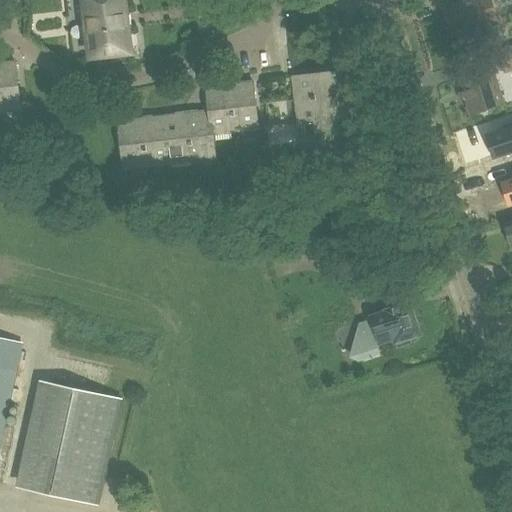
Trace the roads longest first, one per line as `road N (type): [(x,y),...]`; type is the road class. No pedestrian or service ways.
road 1 (tertiary): [(511,402),(383,0)]
road 2 (residential): [(280,5),(145,76),(96,81),(0,40)]
